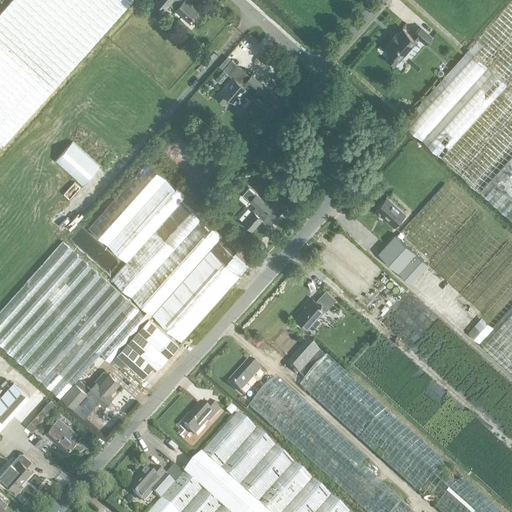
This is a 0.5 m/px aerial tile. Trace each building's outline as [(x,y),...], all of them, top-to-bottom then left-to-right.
[(0,144),(2,146),(132,0),(10,0),(0,12),(0,144)] [(187,22),(196,12),(183,0),(182,0),(181,0),(154,0),(153,2),(162,10),(168,4),(175,10),(174,10),(187,22)] [(423,100),(403,122),(511,219),(511,0),(432,89),(423,100)] [(416,40),(419,36),(427,43),(432,37),(420,27),(415,32),(415,33),(413,36),(404,28),(398,34),(397,33),(392,39),(393,40),(387,48),(393,53),(388,59),(394,64),(399,58),(405,51),(407,53),(413,46),(411,45),(415,39),(416,40)] [(233,59),(223,69),(216,78),(221,83),(228,74),(232,77),(222,89),(216,96),(223,103),(229,96),(235,102),(249,86),(270,105),(277,97),(251,74),(250,75),(233,59)] [(72,142),(56,160),(82,184),(99,165),(72,142)] [(63,241),(58,246),(32,276),(23,285),(0,311),(0,343),(44,383),(51,389),(61,397),(74,382),(100,354),(110,362),(117,354),(126,363),(143,377),(154,365),(158,369),(179,345),(149,319),(152,315),(181,341),(248,267),(233,253),(218,239),(222,235),(183,199),(187,194),(177,185),(176,186),(147,161),(88,227),(126,261),(111,279),(147,310),(144,313),(63,241)] [(280,178),(273,187),(279,192),(286,183),(280,178)] [(511,235),(448,178),(396,235),(396,234),(379,253),(411,282),(417,276),(422,282),(420,284),(418,286),(482,345),(511,371),(511,235)] [(252,230),(262,219),(264,221),(268,217),(270,215),(275,219),(278,216),(270,209),(271,207),(256,193),(250,200),(257,206),(243,222),(252,230)] [(376,210),(394,226),(406,214),(387,197),(376,210)] [(214,212),(221,213),(222,206),(215,204),(214,212)] [(224,234),(222,235),(218,239),(233,253),(239,247),(224,234)] [(326,311),(337,300),(326,290),(315,301),(314,300),(296,320),(307,330),(312,324),(315,327),(321,321),(317,318),(324,309),(326,311)] [(287,364),(299,375),(305,380),(325,358),(307,342),(287,364)] [(117,354),(110,362),(112,364),(115,361),(122,367),(126,363),(117,354)] [(327,356),(325,358),(305,380),(300,385),(419,493),(435,508),(440,511),(500,511),(462,478),(456,485),(439,470),(446,462),(327,356)] [(241,392),(260,370),(249,360),(229,382),(241,392)] [(88,391),(99,401),(104,405),(112,397),(109,394),(119,382),(108,373),(98,384),(96,381),(88,391)] [(410,511),(401,504),(360,467),(367,459),(305,403),(276,377),(249,406),(278,433),(365,511),(410,511)] [(86,392),(74,382),(61,397),(85,417),(99,401),(88,391),(86,392)] [(13,383),(0,397),(0,430),(29,397),(13,383)] [(210,422),(220,411),(210,402),(206,407),(201,404),(195,410),(196,411),(184,425),(196,435),(208,421),(210,422)] [(37,426),(49,414),(43,408),(31,421),(37,426)] [(174,484),(161,499),(149,511),(347,511),(238,414),(202,453),(174,484)] [(75,441),(70,436),(75,430),(58,416),(44,431),(46,433),(44,434),(49,438),(50,437),(61,446),(59,448),(65,453),(75,441)] [(40,449),(46,443),(40,439),(35,445),(40,449)] [(19,454),(10,463),(0,475),(0,476),(2,479),(9,484),(7,486),(8,488),(13,493),(15,493),(22,486),(22,483),(20,482),(31,470),(27,467),(32,461),(23,453),(19,454)] [(141,501),(151,490),(161,499),(174,484),(156,468),(151,473),(147,470),(142,476),(143,477),(130,491),(141,501)] [(0,511),(5,507),(4,507),(8,502),(0,494),(0,511)]
